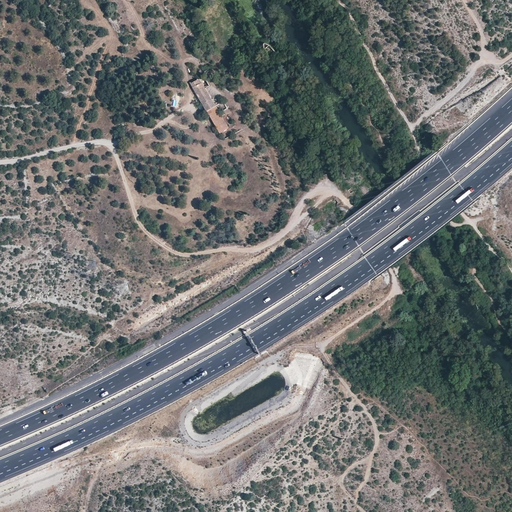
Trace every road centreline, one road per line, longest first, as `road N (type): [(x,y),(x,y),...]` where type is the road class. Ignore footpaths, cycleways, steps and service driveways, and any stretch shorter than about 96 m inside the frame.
road 1 (track): [(321,346),(384,302),(394,282),(339,195),(309,195),(288,228),(261,247),(190,255),(144,231),(106,143),(0,161)]
road 2 (motorway): [(511,110),(353,238),(239,314),(0,437)]
road 3 (motorway): [(0,468),(109,420),(275,328),(511,151)]
road 4 (track): [(321,346),(375,424),(374,451),(341,481),(364,511)]
road 5 (track): [(511,274),(453,204),(410,128)]
road 6 (track): [(410,128),(337,0)]
road 7 (track): [(470,223),(451,235),(454,245),(511,336)]
road 8 (track): [(85,511),(97,472),(127,449),(181,446)]
